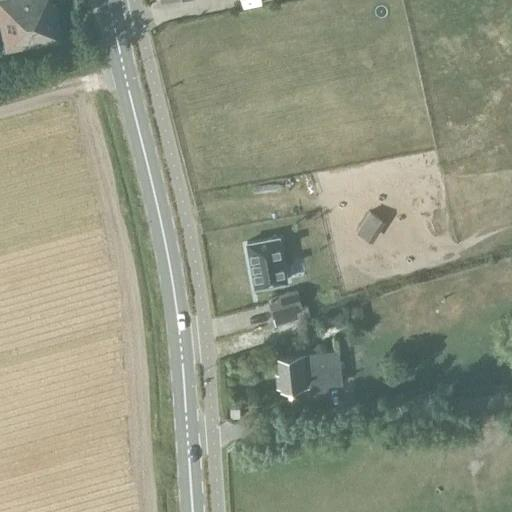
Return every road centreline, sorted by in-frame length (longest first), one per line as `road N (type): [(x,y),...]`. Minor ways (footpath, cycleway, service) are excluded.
road 1 (secondary): [(193,511),(176,294),(109,0)]
road 2 (track): [(0,103),(126,74)]
